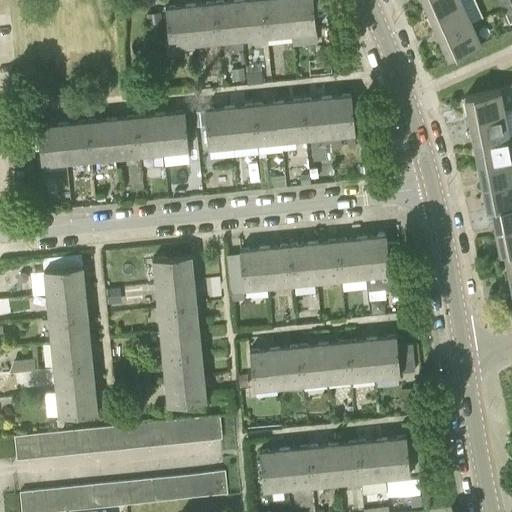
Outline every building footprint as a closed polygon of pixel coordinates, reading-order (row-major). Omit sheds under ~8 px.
[(228,0),(215,1),(219,39),(243,37),(239,0),(228,0)] [(239,0),(243,37),(267,35),(263,0),(239,0)] [(263,0),(267,35),(291,32),(287,0),(263,0)] [(287,0),(291,32),(316,30),(313,0),(287,0)] [(463,0),(423,0),(430,15),(464,0),(463,0)] [(464,0),(430,15),(439,36),(473,21),(464,0)] [(191,4),(195,42),(219,39),(215,1),(191,4)] [(195,42),(191,4),(166,6),(170,44),(195,42)] [(511,4),(502,8),(509,23),(511,21),(511,4)] [(77,36),(74,7),(16,12),(19,41),(50,38),(53,68),(116,62),(113,33),(77,36)] [(163,31),(161,10),(146,12),(148,33),(163,31)] [(473,21),(439,36),(449,58),(482,43),(473,21)] [(245,79),(244,66),(230,67),(232,80),(245,79)] [(261,72),(246,72),(247,82),(262,81),(261,72)] [(465,96),(469,119),(504,113),(500,89),(465,96)] [(351,93),(326,96),(330,134),(355,131),(351,93)] [(330,134),(326,96),(302,98),(306,136),(330,134)] [(306,136),(302,98),(278,101),(282,139),(306,136)] [(282,139),(278,101),(254,103),(258,141),(282,139)] [(258,141),(254,103),(230,106),(234,144),(258,141)] [(234,144),(230,106),(204,108),(208,146),(234,144)] [(184,110),(159,113),(163,151),(188,148),(184,110)] [(163,151),(159,113),(135,115),(139,153),(163,151)] [(504,113),(469,119),(473,142),(509,135),(504,113)] [(139,153),(135,115),(111,117),(115,155),(139,153)] [(115,155),(111,117),(87,120),(91,158),(115,155)] [(91,158),(87,120),(63,122),(67,160),(91,158)] [(67,160),(63,122),(38,125),(42,163),(67,160)] [(511,134),(509,135),(473,142),(478,164),(511,157),(511,134)] [(511,157),(478,164),(482,187),(511,180),(511,157)] [(356,164),(356,172),(366,171),(366,163),(356,164)] [(318,167),(311,167),(312,177),(319,176),(318,167)] [(301,184),(310,183),(309,172),(300,173),(301,184)] [(286,173),(272,175),(273,186),(287,185),(286,173)] [(511,180),(482,187),(486,210),(491,209),(511,204),(511,180)] [(105,201),(104,194),(94,195),(95,202),(105,201)] [(511,204),(491,209),(495,231),(511,227),(511,204)] [(511,227),(495,231),(499,254),(505,253),(511,251),(511,227)] [(387,234),(361,236),(365,274),(390,271),(387,234)] [(365,274),(361,236),(337,239),(341,277),(365,274)] [(341,277),(337,239),(313,241),(317,279),(341,277)] [(387,240),(391,271),(403,270),(400,239),(387,240)] [(317,279),(313,241),(289,244),(293,281),(317,279)] [(293,281),(289,244),(265,246),(269,284),(293,281)] [(269,284),(265,246),(240,249),(244,286),(269,284)] [(153,257),(156,282),(194,278),(191,253),(153,257)] [(44,268),(46,293),(85,289),(82,264),(44,268)] [(194,278),(156,282),(158,306),(196,302),(194,278)] [(105,286),(107,303),(122,302),(120,285),(105,286)] [(85,289),(46,293),(49,317),(87,313),(85,289)] [(386,311),(385,303),(377,298),(370,299),(372,313),(386,311)] [(196,302),(158,306),(161,330),(199,327),(196,302)] [(87,313),(49,317),(51,341),(90,337),(87,313)] [(199,327),(161,330),(163,355),(201,351),(199,327)] [(396,334),(371,336),(375,375),(400,373),(400,371),(414,369),(412,342),(397,344),(396,334)] [(375,375),(371,336),(347,339),(351,377),(375,375)] [(90,337),(51,341),(54,365),(92,361),(90,337)] [(351,377),(347,339),(324,341),(327,380),(351,377)] [(327,380),(324,341),(300,343),(304,382),(327,380)] [(304,382),(300,343),(276,346),(280,385),(304,382)] [(280,385),(276,346),(251,348),(255,387),(280,385)] [(201,351),(163,355),(166,379),(204,375),(201,351)] [(17,355),(16,365),(38,366),(38,356),(17,355)] [(92,361),(54,365),(56,389),(95,385),(92,361)] [(145,370),(145,361),(135,362),(136,371),(145,370)] [(248,372),(238,373),(240,386),(249,385),(248,372)] [(204,375),(166,379),(168,404),(207,400),(204,375)] [(95,385),(56,389),(59,414),(83,412),(94,411),(97,410),(95,385)] [(401,397),(415,396),(414,386),(400,387),(401,397)] [(95,420),(94,411),(83,412),(84,421),(95,420)] [(207,415),(210,439),(222,438),(219,414),(207,415)] [(195,417),(198,440),(210,439),(207,415),(195,417)] [(183,418),(186,441),(198,440),(195,417),(183,418)] [(171,419),(174,443),(186,441),(183,418),(171,419)] [(159,420),(162,444),(174,443),(171,419),(159,420)] [(147,421),(150,445),(162,444),(159,420),(147,421)] [(135,423),(138,446),(150,445),(147,421),(135,423)] [(123,424),(126,447),(138,446),(135,423),(123,424)] [(111,425),(114,449),(126,447),(123,424),(111,425)] [(99,426),(102,450),(114,449),(111,425),(99,426)] [(87,428),(89,451),(102,450),(99,426),(87,428)] [(75,429),(77,452),(89,451),(87,428),(75,429)] [(63,430),(65,454),(77,452),(75,429),(63,430)] [(51,431),(53,455),(65,454),(63,430),(51,431)] [(39,432),(41,456),(53,455),(51,431),(39,432)] [(27,434),(29,457),(41,456),(39,432),(27,434)] [(17,458),(29,457),(27,434),(15,435),(17,458)] [(406,435),(381,438),(385,476),(410,473),(406,435)] [(385,476),(381,438),(357,440),(360,478),(385,476)] [(360,478),(357,440),(332,443),(336,481),(360,478)] [(336,481),(332,443),(308,445),(312,483),(336,481)] [(312,483),(308,445),(284,448),(288,486),(312,483)] [(288,486),(284,448),(260,450),(264,488),(288,486)] [(225,470),(213,471),(215,495),(228,494),(225,470)] [(215,495),(213,471),(201,472),(203,497),(215,495)] [(203,497),(201,472),(189,474),(191,498),(203,497)] [(191,498),(189,474),(177,475),(179,499),(191,498)] [(179,499),(177,475),(165,476),(167,500),(179,499)] [(167,500),(165,476),(153,477),(155,501),(167,500)] [(155,501),(153,477),(141,479),(143,503),(155,501)] [(143,503),(141,479),(129,480),(131,504),(143,503)] [(131,504),(129,480),(117,481),(119,505),(131,504)] [(119,505),(117,481),(105,482),(107,506),(119,505)] [(107,506),(105,482),(93,483),(95,507),(107,506)] [(95,507),(93,483),(81,485),(83,509),(95,507)] [(83,509),(81,485),(69,486),(71,510),(83,509)] [(71,510),(69,486),(57,487),(59,511),(71,510)] [(50,511),(59,511),(57,487),(45,488),(46,511),(50,511)] [(46,511),(45,488),(33,490),(34,511),(46,511)] [(34,511),(33,490),(21,491),(22,511),(34,511)] [(420,494),(411,495),(412,506),(421,505),(420,494)]
